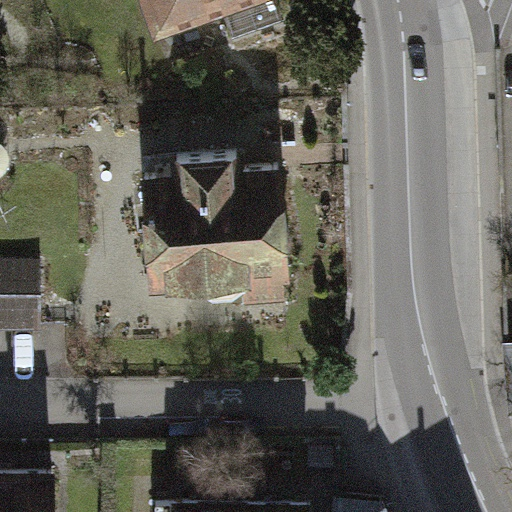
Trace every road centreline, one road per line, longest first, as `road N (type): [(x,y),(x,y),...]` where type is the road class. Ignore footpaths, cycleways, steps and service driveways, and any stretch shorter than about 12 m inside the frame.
road 1 (residential): [(0,406),(364,401),(439,387)]
road 2 (tertiary): [(439,387),(416,275),(402,0)]
road 3 (tertiary): [(488,511),(439,387)]
